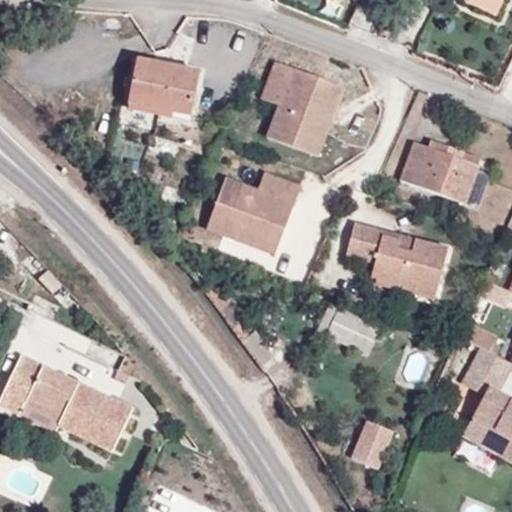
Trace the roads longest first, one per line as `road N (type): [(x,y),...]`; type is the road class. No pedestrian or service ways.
road 1 (tertiary): [(292,511),(257,442),(30,175)]
road 2 (residential): [(187,0),(411,59)]
road 3 (residential): [(411,59),(367,180)]
